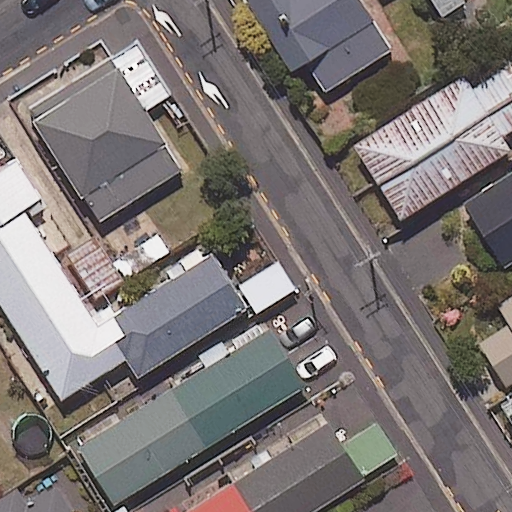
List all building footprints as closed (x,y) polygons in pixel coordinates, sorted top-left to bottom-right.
[(390,45),(360,0),(246,0),(289,65),(302,57),(322,88),(390,45)] [(429,0),(438,13),(459,0),(429,0)] [(168,90),(136,42),(27,113),(95,218),(179,164),(142,107),(168,90)] [(511,123),(511,69),(505,59),(464,85),(457,73),(351,141),(397,214),(507,144),(499,132),(511,123)] [(0,162),(0,304),(58,396),(122,355),(134,373),(243,305),(203,243),(164,268),(169,276),(95,323),(25,213),(42,202),(13,155),(0,162)] [(511,254),(511,164),(460,199),(501,262),(511,254)] [(120,278),(92,234),(66,251),(94,295),(120,278)] [(293,289),(280,261),(241,279),(254,307),(293,289)] [(511,292),(496,303),(507,320),(475,341),(511,397),(511,292)] [(302,382),(266,324),(75,441),(111,499),(302,382)] [(340,442),(325,418),(175,511),(303,511),(396,454),(375,420),(340,442)] [(27,502),(17,486),(0,496),(0,511),(73,511),(55,484),(27,502)]
